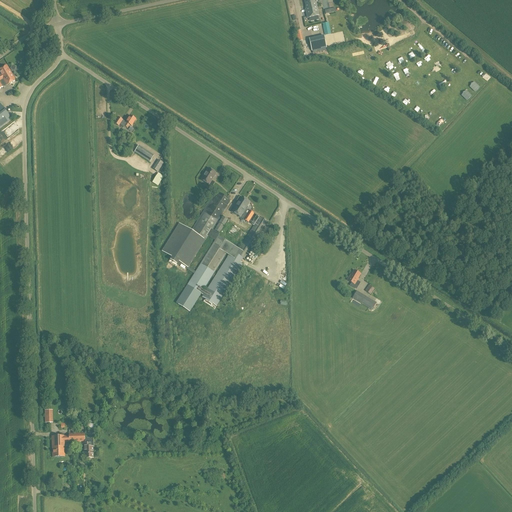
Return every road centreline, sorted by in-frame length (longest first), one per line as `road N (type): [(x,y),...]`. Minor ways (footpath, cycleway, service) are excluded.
road 1 (unclassified): [(511,348),(62,54)]
road 2 (unclassified): [(35,511),(24,112),(32,88),(62,54)]
